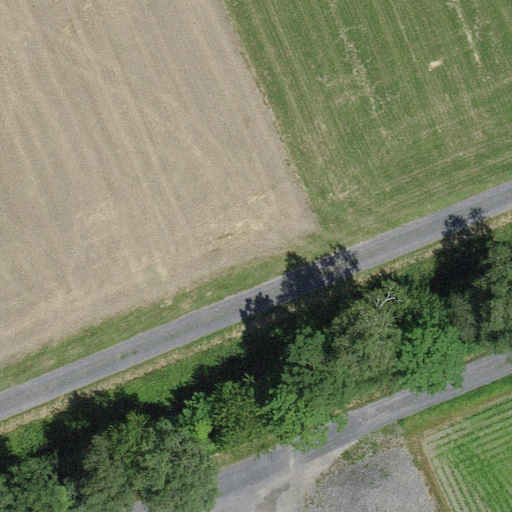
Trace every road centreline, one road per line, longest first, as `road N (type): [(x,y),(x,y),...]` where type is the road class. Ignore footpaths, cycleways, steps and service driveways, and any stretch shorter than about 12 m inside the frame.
road 1 (track): [(511,212),(0,425)]
road 2 (track): [(153,511),(511,364)]
